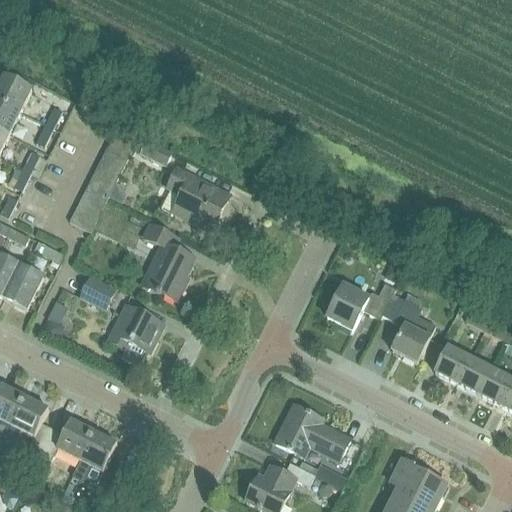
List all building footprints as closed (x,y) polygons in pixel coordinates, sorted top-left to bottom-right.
[(0,87),(0,107),(20,117),(31,94),(3,80),(0,87)] [(0,135),(9,139),(20,117),(0,107),(0,135)] [(54,112),(45,130),(53,134),(62,116),(54,112)] [(34,152),(42,156),(43,152),(53,134),(45,130),(36,148),(34,152)] [(113,140),(134,151),(140,141),(118,130),(113,140)] [(0,156),(9,139),(0,135),(0,156)] [(134,151),(113,140),(108,151),(129,162),(134,151)] [(165,170),(171,158),(147,146),(141,158),(165,170)] [(108,151),(102,162),(123,173),(129,162),(108,151)] [(32,157),(23,174),(30,178),(39,160),(32,157)] [(97,172),(118,183),(123,173),(102,162),(97,172)] [(97,172),(91,183),(113,193),(118,183),(97,172)] [(21,196),(30,178),(23,174),(14,192),(21,196)] [(213,237),(228,206),(204,194),(207,189),(177,174),(168,193),(182,200),(174,217),(213,237)] [(86,194),(107,205),(113,193),(91,183),(86,194)] [(107,205),(86,194),(80,205),(102,216),(107,205)] [(8,223),(17,204),(9,201),(0,219),(8,223)] [(80,205),(75,215),(96,226),(102,216),(80,205)] [(96,226),(75,215),(69,226),(91,237),(96,226)] [(0,238),(6,242),(10,234),(0,228),(0,238)] [(182,289),(195,264),(174,253),(179,243),(151,228),(143,242),(161,251),(141,291),(160,301),(162,298),(177,306),(186,291),(182,289)] [(10,234),(6,242),(24,251),(28,243),(10,234)] [(63,260),(55,256),(37,247),(33,255),(51,264),(60,268),(63,260)] [(0,300),(4,302),(20,270),(0,260),(0,300)] [(20,270),(4,302),(26,314),(43,282),(20,270)] [(396,287),(401,277),(392,272),(387,282),(396,287)] [(106,314),(115,295),(90,282),(81,301),(106,314)] [(369,303),(363,315),(380,324),(382,320),(393,299),(395,294),(384,288),(378,301),(371,298),(369,303)] [(363,315),(369,303),(343,290),(327,323),(352,335),(363,315)] [(405,305),(393,299),(382,320),(404,332),(392,356),(417,369),(430,342),(436,330),(418,321),(422,314),(418,312),(422,304),(409,297),(405,305)] [(127,365),(142,372),(149,357),(151,358),(165,330),(130,312),(111,348),(130,358),(127,365)] [(465,326),(484,335),(489,326),(491,322),(483,318),(481,322),(470,317),(465,326)] [(64,332),(51,326),(44,340),(57,346),(64,332)] [(489,326),(484,335),(506,346),(511,337),(489,326)] [(434,377),(457,389),(471,362),(448,351),(434,377)] [(479,400),(492,373),(471,362),(457,389),(479,400)] [(126,369),(121,377),(130,382),(135,374),(126,369)] [(479,400),(500,411),(511,388),(511,383),(492,373),(479,400)] [(511,388),(500,411),(511,416),(511,388)] [(12,430),(25,402),(3,391),(0,396),(0,439),(5,442),(12,430)] [(17,452),(25,436),(35,442),(29,454),(40,460),(54,433),(42,427),(49,414),(25,402),(12,430),(4,446),(17,452)] [(338,467),(350,444),(321,429),(323,425),(294,410),(275,448),(304,463),(309,452),(338,467)] [(57,453),(81,465),(95,437),(71,425),(65,438),(54,433),(40,460),(51,465),(57,453)] [(86,483),(97,488),(109,494),(122,467),(111,461),(118,449),(95,437),(81,465),(73,481),(84,487),(86,483)] [(404,495),(402,501),(424,511),(436,511),(447,491),(412,474),(414,472),(402,465),(390,488),(404,495)] [(308,492),(314,481),(289,468),(284,478),(269,470),(260,488),(255,486),(245,506),(257,511),(281,511),(295,486),(308,492)] [(347,484),(333,477),(328,487),(342,494),(347,484)] [(6,509),(11,511),(12,511),(17,502),(8,497),(4,504),(6,509)] [(64,497),(57,511),(78,511),(82,505),(64,497)] [(395,511),(424,511),(402,501),(395,511)]
